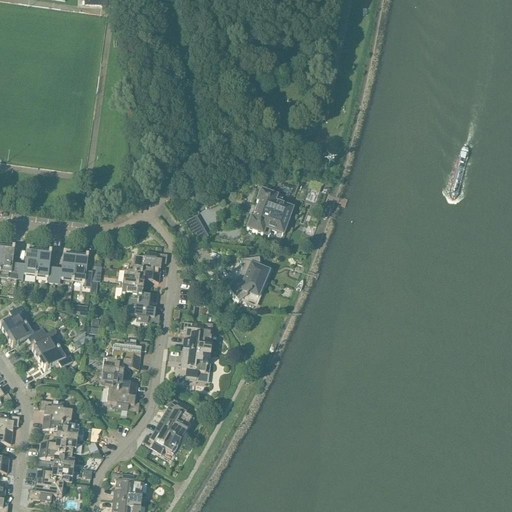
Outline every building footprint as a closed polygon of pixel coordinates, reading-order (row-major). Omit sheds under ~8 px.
[(291,195),(293,189),(281,185),(279,191),(282,192),(281,193),(287,195),(288,194),(291,195)] [(287,202),(260,192),(256,204),(259,205),(258,207),(257,207),(256,210),(254,215),(253,218),(254,218),(253,221),(250,220),(246,231),(273,241),(276,235),(282,237),(292,211),(285,208),(287,202)] [(208,239),(196,218),(184,224),(194,241),(196,239),(199,244),(208,239)] [(0,279),(16,281),(18,267),(12,266),(14,251),(1,250),(0,260),(0,279)] [(35,278),(38,254),(25,253),(24,268),(18,267),(16,281),(23,282),(23,277),(35,278)] [(53,285),(55,271),(48,270),(50,255),(38,254),(35,278),(47,280),(47,284),(53,285)] [(131,274),(159,277),(160,266),(165,267),(167,257),(144,255),(143,261),(133,259),(131,274)] [(55,271),(53,285),(59,286),(60,281),(72,282),(75,258),(62,257),(61,272),(55,271)] [(75,258),(72,282),(84,284),(84,288),(90,289),(91,283),(91,277),(91,275),(85,275),(87,260),(75,258)] [(232,275),(221,283),(226,290),(238,305),(241,302),(254,308),(255,305),(257,300),(268,274),(259,271),(258,261),(239,264),(225,265),(232,275)] [(120,287),(142,290),(143,283),(158,285),(159,277),(131,274),(124,273),(122,284),(120,284),(120,287)] [(142,290),(120,287),(119,290),(121,290),(120,302),(128,303),(155,306),(156,298),(142,297),(142,290)] [(128,303),(126,317),(136,319),(136,320),(131,320),(130,328),(139,329),(140,325),(158,327),(159,318),(154,317),(155,306),(128,303)] [(1,327),(0,327),(0,330),(5,339),(26,326),(19,316),(24,314),(20,308),(16,311),(8,315),(12,321),(1,327)] [(182,351),(210,355),(212,334),(202,333),(203,327),(180,324),(179,334),(184,334),(182,351)] [(28,347),(33,344),(45,336),(42,331),(37,334),(37,333),(33,332),(32,333),(27,325),(26,326),(5,339),(12,350),(15,348),(14,348),(25,342),(28,347)] [(38,363),(58,350),(52,340),(56,337),(56,333),(55,331),(45,336),(33,344),(37,349),(31,352),(38,363)] [(147,345),(119,342),(119,348),(113,347),(111,361),(111,362),(139,365),(140,354),(145,354),(147,345)] [(64,368),(72,363),(69,358),(65,360),(58,350),(38,363),(44,374),(47,372),(54,367),(59,375),(66,371),(64,368)] [(210,355),(182,351),(180,369),(175,368),(174,377),(196,380),(197,374),(207,376),(210,355)] [(99,375),(122,378),(123,371),(138,373),(139,365),(111,362),(111,361),(104,360),(102,372),(100,372),(99,375)] [(122,378),(99,375),(99,378),(101,378),(100,390),(108,391),(108,390),(135,394),(136,386),(121,384),(122,378)] [(108,390),(108,391),(106,405),(116,406),(115,412),(138,415),(139,406),(134,405),(135,394),(108,390)] [(0,408),(11,401),(6,393),(2,396),(0,393),(0,408)] [(159,425),(165,428),(183,439),(193,421),(185,416),(188,411),(168,399),(164,407),(168,410),(159,425)] [(70,427),(72,413),(62,411),(63,406),(40,403),(39,412),(44,413),(43,424),(70,427)] [(0,438),(11,439),(13,428),(18,429),(19,419),(0,417),(0,438)] [(56,440),(79,443),(79,440),(77,440),(78,428),(70,427),(43,424),(42,432),(56,433),(56,440)] [(183,439),(165,428),(159,425),(150,440),(146,437),(141,445),(160,457),(163,452),(172,457),(183,439)] [(0,445),(10,447),(11,439),(0,438),(0,445)] [(79,443),(56,440),(55,447),(40,445),(39,453),(74,457),(76,446),(78,446),(79,443)] [(135,456),(140,459),(143,454),(138,451),(135,455),(135,456)] [(52,469),(75,472),(75,469),(73,468),(74,457),(39,453),(38,460),(53,462),(52,469)] [(0,467),(8,468),(9,461),(0,459),(0,467)] [(75,472),(52,469),(51,475),(36,474),(35,481),(63,485),(71,486),(72,474),(75,475),(75,472)] [(111,476),(110,486),(115,486),(113,503),(140,507),(142,495),(145,495),(146,486),(133,485),(134,479),(111,476)] [(63,485),(35,481),(34,492),(29,492),(28,501),(50,504),(51,498),(61,499),(63,485)] [(139,511),(140,507),(113,503),(111,511),(139,511)]
